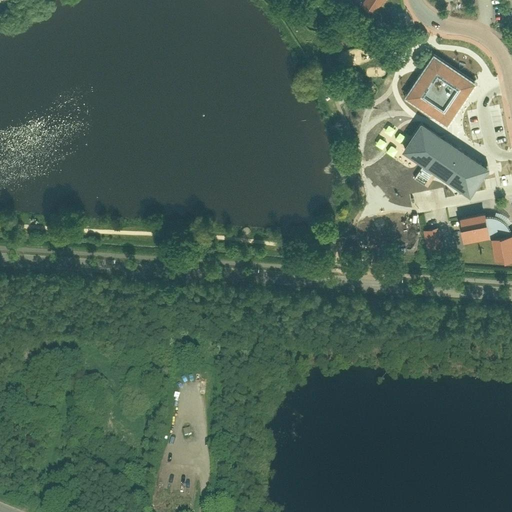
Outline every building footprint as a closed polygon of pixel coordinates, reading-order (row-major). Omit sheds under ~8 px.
[(383,0),(362,0),(361,3),(375,12),(383,0)] [(477,78),(431,48),(402,93),(447,123),(477,78)] [(405,148),(470,193),(489,166),(424,120),(405,148)] [(498,210),(460,216),(465,240),(488,236),(492,238),(496,259),(511,256),(511,223),(511,221),(507,215),(503,212),(498,210)] [(441,226),(423,229),(427,248),(445,245),(441,226)]
